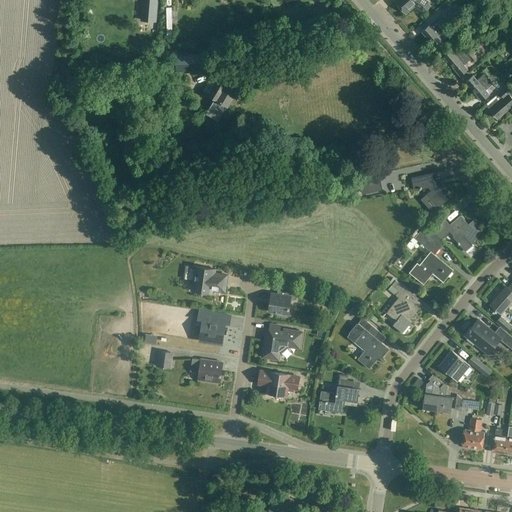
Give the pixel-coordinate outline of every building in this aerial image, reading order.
[(156,22),(158,0),(142,0),(140,21),(156,22)] [(397,0),(395,2),(406,13),(414,6),(422,11),(427,11),(429,6),(428,2),(424,0),(423,0),(397,0)] [(439,25),(433,30),(429,26),(422,33),(430,42),(448,25),(449,26),(459,15),(454,8),(442,18),(437,23),(439,25)] [(455,33),(449,26),(448,25),(430,42),(438,51),(445,44),(442,41),(448,35),(450,37),(455,33)] [(461,50),(455,55),(451,51),(444,58),(452,67),(470,51),(470,50),(464,43),(459,48),(461,50)] [(467,69),(464,65),(470,60),(473,62),(477,58),(470,51),(452,67),(460,76),(467,69)] [(202,56),(176,57),(176,71),(202,70),(202,56)] [(482,75),(477,80),(473,76),(466,83),(474,92),(492,75),(486,68),(480,73),(482,75)] [(489,95),(486,90),(497,80),(492,75),(474,92),(482,101),(489,95)] [(219,121),(231,99),(235,102),(240,93),(236,91),(236,89),(218,79),(210,95),(215,98),(206,114),(219,121)] [(497,119),(511,105),(511,87),(509,84),(505,87),(497,94),(488,102),(492,108),(489,111),(490,111),(497,119)] [(432,174),(411,178),(414,190),(430,187),(431,189),(425,194),(437,208),(443,203),(451,196),(440,184),(439,179),(433,180),(432,174)] [(379,176),(359,181),(361,192),(368,190),(368,193),(382,190),(379,176)] [(442,217),(430,227),(437,235),(441,240),(452,230),(456,235),(453,238),(464,251),(472,245),(471,244),(475,240),(476,241),(484,234),(477,227),(476,227),(471,222),(468,225),(460,216),(447,227),(444,224),(446,222),(442,217)] [(427,223),(414,238),(418,241),(430,252),(419,265),(417,264),(409,273),(423,285),(432,274),(443,283),(453,271),(434,255),(439,249),(431,243),(437,235),(430,227),(427,223)] [(411,250),(418,241),(414,238),(414,239),(407,247),(411,250)] [(192,291),(208,294),(208,290),(225,292),(227,275),(215,274),(215,270),(195,267),(192,291)] [(412,294),(395,281),(395,280),(393,278),(389,283),(391,285),(399,291),(395,295),(398,298),(386,313),(396,321),(393,326),(402,333),(411,322),(409,321),(419,308),(408,299),(412,294)] [(511,284),(507,288),(505,286),(489,305),(501,315),(511,301),(511,284)] [(278,315),(287,316),(287,314),(289,315),(291,300),(296,301),(298,289),(278,286),(277,294),(271,294),(269,312),(278,313),(278,315)] [(203,320),(200,341),(221,344),(225,323),(219,322),(220,315),(200,312),(199,320),(203,320)] [(511,325),(501,316),(496,322),(508,332),(511,327),(511,325)] [(362,319),(347,337),(364,352),(357,360),(367,368),(377,357),(380,360),(389,349),(373,337),(378,331),(362,319)] [(478,319),(470,328),(468,330),(469,331),(465,336),(468,338),(467,340),(473,345),(474,343),(488,354),(501,338),(488,328),(487,329),(483,325),(484,324),(478,319)] [(283,332),(266,330),(262,357),(279,360),(280,353),(288,347),(288,343),(301,344),(302,332),(284,329),(283,332)] [(157,336),(146,334),(145,342),(156,344),(157,336)] [(503,342),(511,349),(511,336),(509,334),(503,342)] [(159,351),(156,366),(168,368),(170,353),(159,351)] [(439,367),(451,377),(457,382),(470,366),(464,361),(452,351),(439,367)] [(482,352),(477,359),(497,372),(501,366),(482,352)] [(485,365),(475,358),(472,355),(468,361),(480,371),(485,365)] [(199,373),(198,380),(220,383),(223,363),(201,360),(192,359),(190,372),(199,373)] [(260,371),(258,384),(268,385),(267,393),(286,396),(287,388),(297,390),(299,377),(289,376),(289,375),(270,372),(270,373),(260,371)] [(359,389),(348,388),(349,376),(339,374),(336,394),(321,392),(319,409),(342,412),(344,404),(356,406),(359,389)] [(431,381),(433,384),(432,395),(425,394),(423,408),(436,410),(440,389),(444,384),(435,376),(431,381)] [(447,385),(444,384),(440,389),(436,410),(451,412),(453,398),(445,397),(447,385)] [(493,416),(493,415),(496,398),(490,397),(488,403),(486,415),(493,416)] [(495,404),(493,415),(500,416),(502,405),(495,404)] [(465,448),(472,449),(476,419),(471,418),(469,430),(465,430),(464,435),(462,435),(462,440),(463,441),(462,446),(466,447),(465,448)] [(482,420),(476,419),(472,449),(478,450),(478,449),(482,449),(482,443),(484,444),(485,439),(483,438),(484,432),(480,432),(482,420)] [(495,436),(492,451),(497,452),(497,453),(505,454),(507,438),(501,437),(502,430),(496,429),(495,436)] [(288,488),(284,498),(302,506),(306,495),(288,488)]
